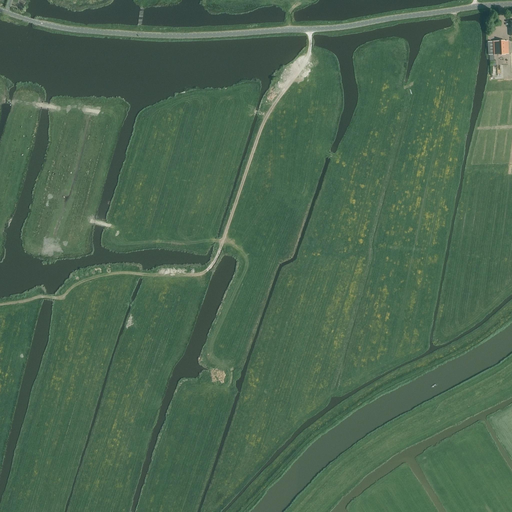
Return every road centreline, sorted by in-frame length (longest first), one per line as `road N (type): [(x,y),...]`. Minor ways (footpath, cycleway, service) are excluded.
road 1 (tertiary): [(511,3),(310,31),(179,36),(70,29),(0,10)]
road 2 (track): [(0,305),(62,298),(93,276),(208,269),(262,123),(307,57),(310,31)]
